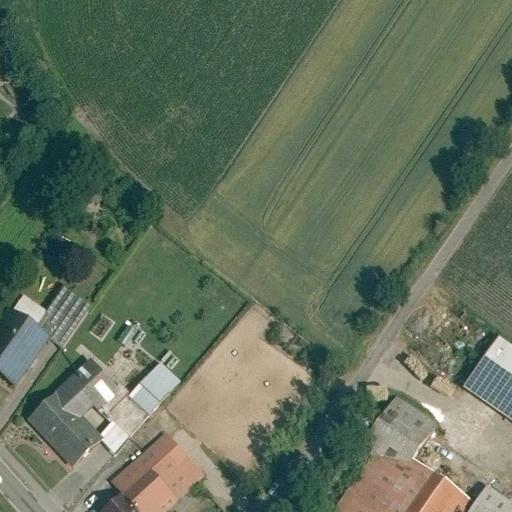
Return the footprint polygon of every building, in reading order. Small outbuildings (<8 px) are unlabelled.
[(58,349),(90,306),(66,288),(34,332),(46,341),(58,349)] [(34,332),(11,316),(0,331),(0,380),(11,389),(46,341),(34,332)] [(511,353),(497,343),(465,388),(511,420),(511,353)] [(91,363),(30,422),(76,469),(105,440),(83,417),(94,406),(99,411),(119,392),(91,363)] [(161,364),(126,399),(147,420),(183,386),(161,364)] [(119,392),(99,411),(128,440),(147,420),(126,399),(119,392)] [(511,511),(511,504),(487,487),(472,507),(412,465),(438,427),(395,396),(357,449),(370,458),(331,511),(511,511)] [(119,496),(102,511),(169,511),(204,479),(163,436),(110,486),(119,496)]
